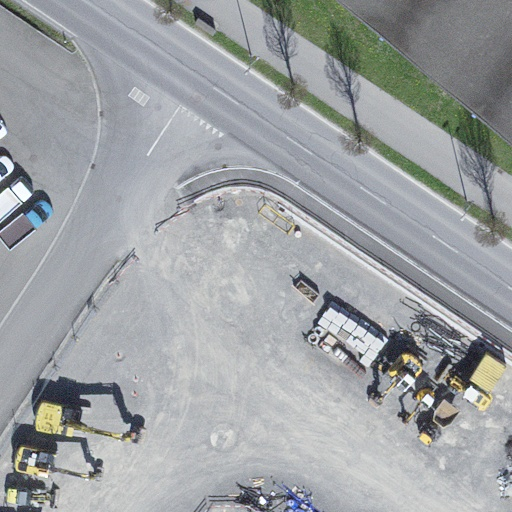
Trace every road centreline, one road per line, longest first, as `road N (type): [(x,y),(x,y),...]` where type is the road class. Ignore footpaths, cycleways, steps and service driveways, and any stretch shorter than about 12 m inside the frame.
road 1 (primary): [(511,291),(197,78)]
road 2 (residential): [(0,383),(197,78)]
road 3 (primary): [(197,78),(82,0)]
